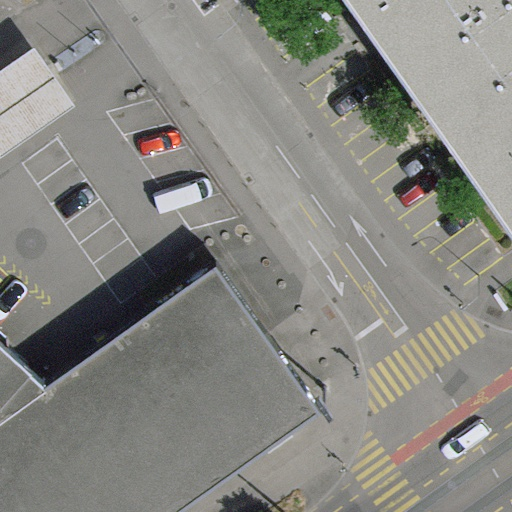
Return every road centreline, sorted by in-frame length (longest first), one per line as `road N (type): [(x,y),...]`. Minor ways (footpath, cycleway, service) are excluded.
road 1 (unclassified): [(172,0),(481,428)]
road 2 (secondary): [(481,428),(365,511)]
